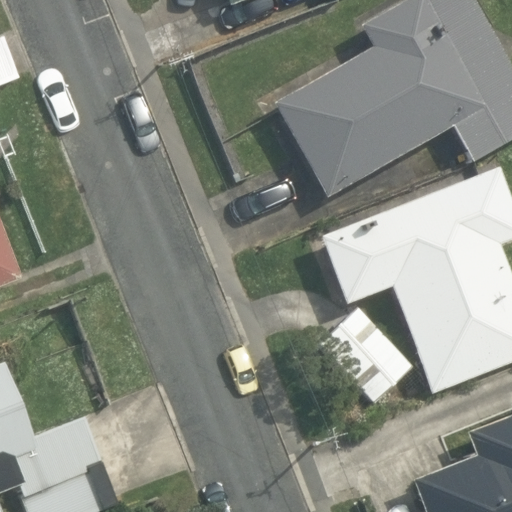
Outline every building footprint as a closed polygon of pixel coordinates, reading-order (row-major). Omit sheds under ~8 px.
[(274,104),(326,199),(452,127),(474,163),(511,142),(511,65),(473,0),(404,0),(361,27),(373,47),(274,104)] [(0,87),(20,79),(3,36),(0,37),(0,87)] [(263,112),(193,147),(246,252),(316,217),(263,112)] [(511,239),(511,203),(498,167),(320,236),(345,305),(390,289),(431,396),(511,364),(511,276),(500,244),(511,239)] [(0,286),(21,278),(0,223),(0,286)] [(413,367),(356,308),(317,345),(373,404),(413,367)] [(34,437),(4,362),(0,363),(0,495),(17,488),(22,501),(19,502),(22,511),(107,511),(120,507),(83,417),(34,437)] [(511,511),(511,402),(508,404),(511,413),(511,414),(466,433),(475,457),(413,482),(423,511),(511,511)]
